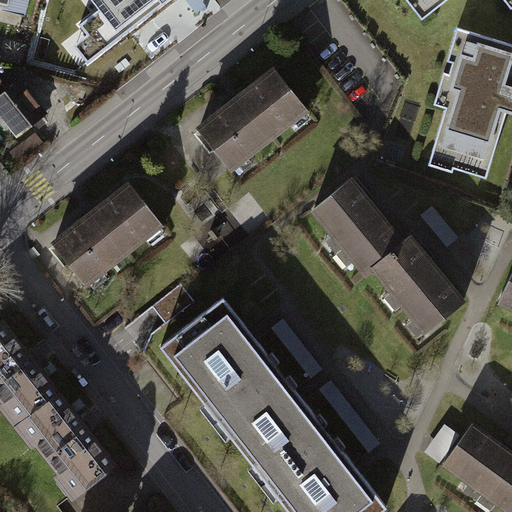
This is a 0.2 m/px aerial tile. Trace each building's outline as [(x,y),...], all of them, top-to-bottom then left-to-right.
[(90,0),(97,9),(78,23),(87,35),(74,45),(88,62),(167,0),(90,0)] [(511,0),(406,0),(419,16),(439,0),(501,0),(506,5),(511,0)] [(438,105),(422,158),(481,176),(501,107),(511,110),(511,107),(511,82),(505,80),(511,55),(511,38),(450,20),(426,101),(438,105)] [(275,71),(200,132),(233,172),(308,111),(275,71)] [(0,112),(20,139),(51,116),(22,77),(8,88),(0,77),(0,112)] [(368,273),(373,268),(409,237),(350,170),(309,206),(368,273)] [(131,182),(55,241),(86,282),(163,223),(131,182)] [(413,233),(409,237),(373,268),(431,334),(471,299),(413,233)] [(511,306),(511,274),(500,301),(511,306)] [(224,286),(155,339),(199,397),(194,401),(228,445),(235,441),(248,458),(241,463),(275,507),(281,502),(288,511),(383,511),(392,505),(360,463),(303,390),(253,324),(224,286)] [(0,324),(0,399),(21,425),(61,393),(4,322),(0,324)] [(118,464),(61,393),(21,425),(78,496),(118,464)] [(511,511),(511,446),(470,420),(440,466),(511,511)]
